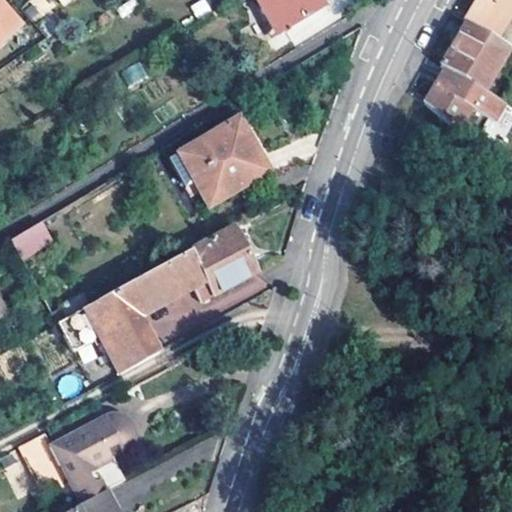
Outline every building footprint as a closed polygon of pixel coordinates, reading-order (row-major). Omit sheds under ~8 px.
[(316,0),(259,0),(282,36),(323,11),(316,0)] [(511,0),(479,0),(465,24),(467,27),(499,45),(511,22),(511,0)] [(0,16),(0,44),(14,32),(0,16)] [(467,27),(441,70),(445,72),(484,95),(509,51),(499,45),(467,27)] [(120,71),(129,87),(148,76),(140,61),(120,71)] [(423,110),(457,137),(472,110),(496,123),(504,107),(484,95),(445,72),(423,110)] [(247,150),(251,145),(236,119),(175,155),(207,209),(258,179),(248,162),(246,156),(247,150)] [(248,162),(258,179),(268,173),(251,145),(247,150),(246,156),(248,162)] [(9,244),(21,265),(53,246),(41,224),(9,244)] [(256,277),(232,233),(56,328),(72,358),(96,343),(117,381),(156,359),(139,327),(193,297),(200,308),(256,277)] [(48,454),(70,497),(77,509),(101,497),(112,491),(120,487),(108,464),(121,456),(126,452),(129,446),(130,442),(128,437),(125,432),(121,428),(116,426),(110,425),(103,425),(98,426),(48,454)] [(14,455),(37,498),(55,490),(61,501),(70,497),(48,454),(41,441),(14,455)] [(122,511),(112,491),(101,497),(109,511),(122,511)] [(109,511),(101,497),(74,511),(109,511)]
